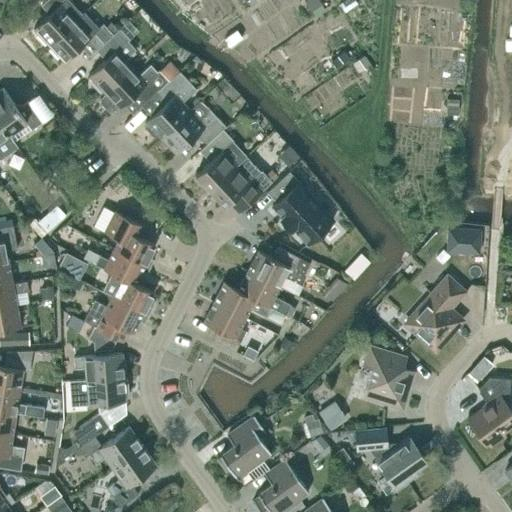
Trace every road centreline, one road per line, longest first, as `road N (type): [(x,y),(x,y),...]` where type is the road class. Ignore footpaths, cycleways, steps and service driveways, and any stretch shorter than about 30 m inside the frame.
road 1 (residential): [(224,511),(155,414),(148,376),(208,250),(201,225),(136,160),(105,145),(21,58),(0,57)]
road 2 (residential): [(467,479),(438,402),(440,375),(457,348),(511,337)]
road 3 (track): [(386,0),(377,111),(342,150)]
